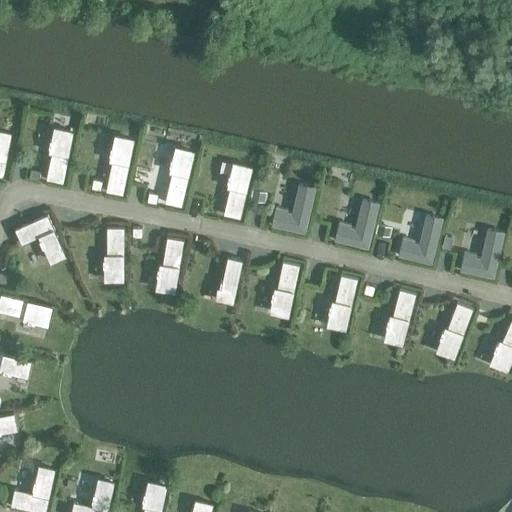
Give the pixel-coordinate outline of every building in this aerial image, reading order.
[(64,182),(75,126),(55,123),(53,135),(51,135),(50,143),(51,143),(50,148),(53,149),(47,179),(64,182)] [(0,173),(2,174),(10,132),(0,129),(0,173)] [(135,142),(114,138),(102,184),(123,187),(135,142)] [(159,198),(180,203),(192,159),(173,153),(159,198)] [(239,173),(209,163),(201,198),(238,203),(239,173)] [(271,226),(305,234),(315,187),(298,183),(292,213),(287,212),(288,210),(275,207),(271,226)] [(334,240),(368,249),(380,202),(363,198),(355,228),(351,227),(351,224),(339,221),(334,240)] [(398,256),(432,264),(443,218),(426,213),(419,243),(414,242),(415,239),(402,236),(398,256)] [(50,262),(66,255),(48,214),(15,229),(22,244),(39,236),(40,239),(39,240),(43,247),(44,247),(50,262)] [(104,259),(104,267),(105,267),(105,280),(125,280),(125,226),(107,226),(107,254),(105,254),(105,259),(104,259)] [(460,271),(494,278),(504,231),(487,228),(481,258),(476,257),(477,254),(464,251),(460,271)] [(167,236),(163,263),(160,263),(159,267),(157,275),(158,275),(156,288),(176,292),(184,239),(167,236)] [(216,298),(234,302),(243,259),(228,255),(223,280),(221,279),(220,287),(218,287),(216,298)] [(270,312),(289,316),(300,263),(283,260),(278,287),(275,286),(274,291),(273,291),(272,299),(270,312)] [(346,330),(358,277),(341,274),(335,300),(333,300),(332,304),(331,304),(329,312),(330,312),(327,325),(346,330)] [(34,315),(41,286),(8,280),(2,309),(34,315)] [(384,339),(403,344),(416,292),(400,288),(393,314),(390,313),(389,318),(388,318),(386,326),(387,326),(384,339)] [(474,307),(457,301),(448,326),(445,326),(444,330),(443,330),(440,337),(441,338),(436,350),(455,357),(474,307)] [(511,361),(511,319),(503,340),(500,339),(498,344),(498,343),(494,351),(495,351),(490,363),(508,371),(511,361)] [(10,372),(27,376),(31,359),(0,351),(0,369),(2,370),(2,371),(10,373),(10,372)] [(14,412),(0,414),(0,433),(1,433),(1,432),(18,429),(14,412)] [(11,504),(46,511),(55,468),(38,464),(35,480),(34,480),(32,489),(33,489),(32,492),(14,488),(11,504)] [(71,511),(108,511),(116,481),(98,477),(95,494),(94,494),(92,502),(93,502),(92,505),(74,501),(71,511)] [(143,511),(161,511),(168,485),(148,480),(145,493),(144,493),(143,501),(144,501),(142,506),(145,506),(143,511)] [(211,511),(214,503),(195,499),(193,511),(194,511),(211,511)]
